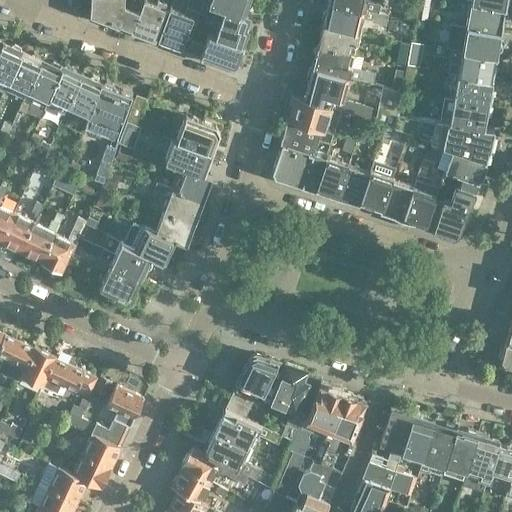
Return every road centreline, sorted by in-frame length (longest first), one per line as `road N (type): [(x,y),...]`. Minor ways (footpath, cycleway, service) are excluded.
road 1 (residential): [(483,269),(240,184)]
road 2 (residential): [(423,377),(206,309)]
road 3 (residential): [(261,101),(59,23)]
road 4 (residential): [(181,370),(0,289)]
road 5 (residential): [(181,370),(112,511)]
road 6 (residential): [(206,309),(240,184)]
road 7 (residential): [(423,377),(483,269)]
